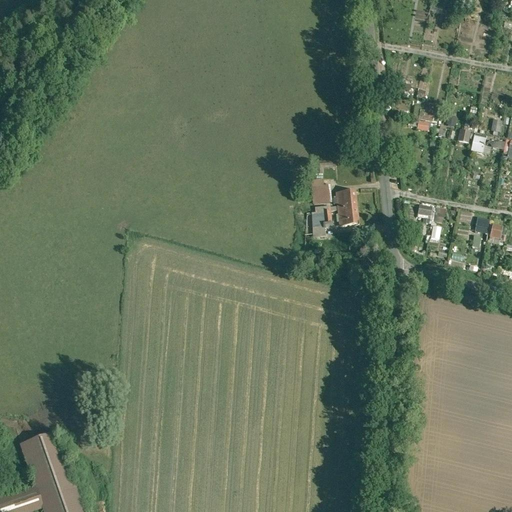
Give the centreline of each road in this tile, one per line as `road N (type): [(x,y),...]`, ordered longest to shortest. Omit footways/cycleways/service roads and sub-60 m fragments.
road 1 (unclassified): [(396,268),(365,0)]
road 2 (unclassified): [(384,511),(396,268)]
